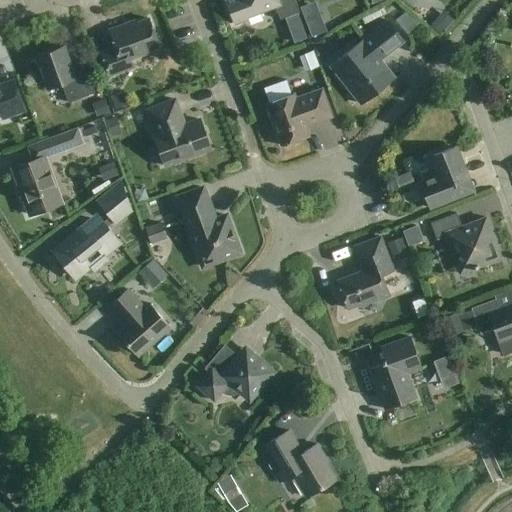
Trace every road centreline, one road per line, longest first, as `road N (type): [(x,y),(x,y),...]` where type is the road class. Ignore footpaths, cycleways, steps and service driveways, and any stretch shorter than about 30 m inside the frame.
road 1 (residential): [(253,281),(141,408),(65,333),(0,247)]
road 2 (residential): [(253,281),(324,344),(375,477),(401,468)]
road 3 (residential): [(511,198),(473,94),(440,61)]
road 4 (residential): [(440,61),(361,151),(337,163)]
road 5 (residential): [(337,163),(357,220),(288,244)]
road 6 (residential): [(240,113),(196,0)]
